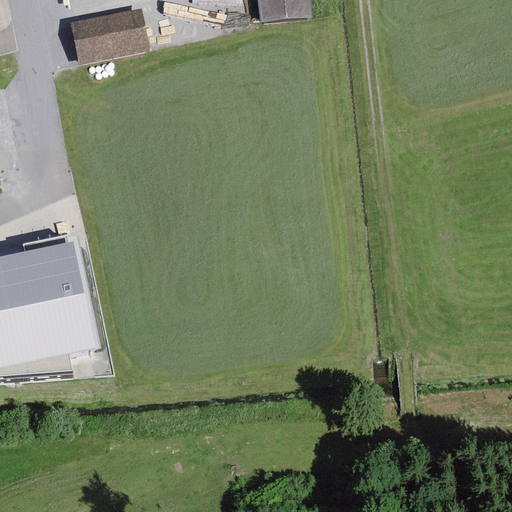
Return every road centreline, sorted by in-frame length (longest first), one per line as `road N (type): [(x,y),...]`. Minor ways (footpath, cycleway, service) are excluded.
road 1 (track): [(364,0),(413,431),(511,461)]
road 2 (unclassified): [(22,0),(55,184)]
